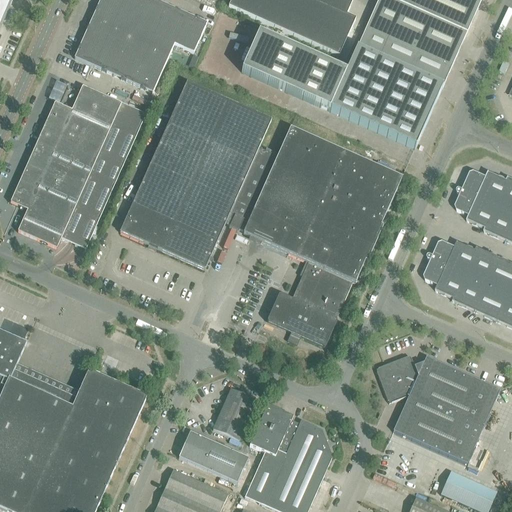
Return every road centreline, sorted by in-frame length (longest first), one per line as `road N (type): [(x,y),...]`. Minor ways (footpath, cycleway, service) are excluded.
road 1 (unclassified): [(197,351),(0,258)]
road 2 (unclassified): [(378,302),(455,127)]
road 3 (unclassified): [(128,511),(197,351)]
road 4 (unclassified): [(0,136),(60,0)]
road 5 (unclassified): [(333,405),(197,351)]
road 6 (unclassified): [(378,302),(511,361)]
road 7 (unclassified): [(455,127),(511,0)]
road 8 (unclassified): [(337,511),(363,447),(356,425),(333,405)]
